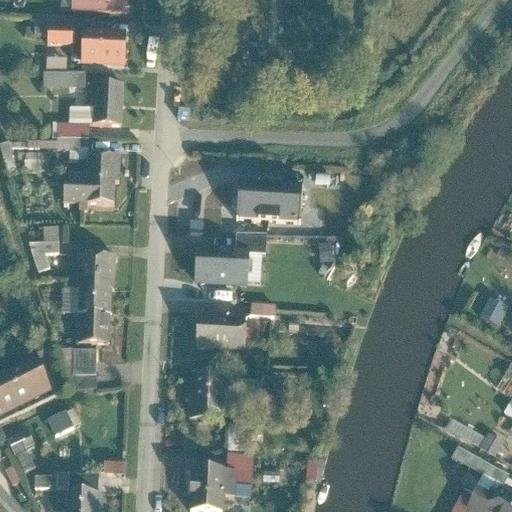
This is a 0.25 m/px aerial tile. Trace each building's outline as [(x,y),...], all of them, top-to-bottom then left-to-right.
[(79,0),(79,16),(137,20),(137,0),(79,0)] [(73,29),(45,28),(44,45),(72,46),(73,29)] [(82,69),(135,71),(137,42),(84,39),(82,69)] [(85,76),(45,75),(44,91),(85,92),(85,76)] [(88,131),(128,133),(129,93),(90,91),(88,131)] [(67,212),(118,214),(121,161),(93,159),(94,134),(65,133),(63,157),(70,157),(67,212)] [(50,172),(49,156),(31,157),(32,173),(50,172)] [(203,183),(203,211),(264,213),(264,205),(294,206),(295,185),(203,183)] [(37,273),(64,267),(57,230),(43,232),(45,243),(31,245),(37,273)] [(205,254),(204,283),(245,284),(245,272),(263,273),(263,263),(285,263),(286,245),(220,243),(220,255),(205,254)] [(66,320),(118,322),(121,262),(82,261),(81,295),(67,294),(66,320)] [(253,308),(252,316),(274,319),(275,311),(253,308)] [(80,321),(78,363),(117,365),(118,322),(80,321)] [(201,321),(200,356),(253,358),(255,324),(201,321)] [(0,417),(51,391),(33,358),(0,375),(0,417)] [(195,379),(193,431),(225,432),(226,407),(266,409),(267,388),(229,387),(229,380),(195,379)] [(47,420),(55,438),(73,430),(65,412),(47,420)] [(195,475),(193,511),(233,511),(233,506),(256,507),(259,421),(234,420),(232,476),(195,475)] [(13,455),(34,450),(30,434),(9,439),(13,455)] [(500,487),(506,475),(457,449),(451,460),(500,487)] [(103,476),(125,477),(125,466),(103,466),(103,476)] [(52,478),(35,477),(34,493),(49,494),(48,511),(59,511),(60,500),(73,500),(74,480),(74,474),(52,473),(52,478)] [(59,511),(101,511),(103,482),(74,480),(73,500),(60,500),(59,511)] [(511,511),(511,494),(500,488),(485,511),(511,511)]
